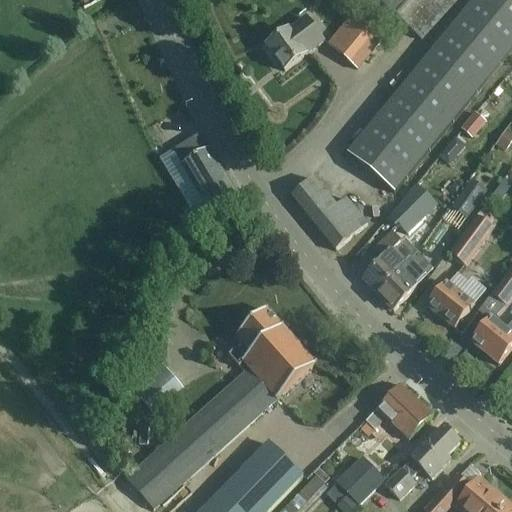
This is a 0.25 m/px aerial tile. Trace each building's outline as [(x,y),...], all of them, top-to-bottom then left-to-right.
[(477,0),(348,158),(394,196),(511,52),(511,6),(504,0),(477,0)] [(374,0),(422,43),(459,0),(374,0)] [(353,16),(327,47),(357,73),(383,41),(353,16)] [(306,21),(282,38),(266,50),(284,74),(324,45),(306,21)] [(207,153),(198,139),(174,154),(182,167),(181,168),(204,205),(191,214),(202,232),(242,207),(209,152),(207,153)] [(314,182),(291,200),(336,254),(368,228),(347,202),(337,210),(314,182)] [(470,184),(451,212),(466,223),(486,195),(470,184)] [(408,238),(426,221),(406,201),(387,223),(396,232),(399,228),(408,238)] [(478,220),(449,258),(465,270),(494,232),(478,220)] [(362,282),(377,297),(418,257),(404,242),(401,245),(392,235),(375,252),(383,261),(362,282)] [(434,273),(418,257),(377,297),(394,315),(418,291),(417,290),(434,273)] [(511,272),(492,298),(504,307),(505,308),(511,298),(511,272)] [(446,285),(439,294),(426,309),(454,332),(474,308),(446,285)] [(125,480),(152,511),(318,367),(270,312),(239,339),(245,345),(231,357),(247,376),(125,480)] [(511,326),(507,333),(491,320),(470,345),(499,368),(511,351),(511,326)] [(196,339),(207,350),(226,332),(215,321),(196,339)] [(137,399),(154,418),(184,392),(160,364),(145,377),(152,386),(137,399)] [(432,419),(400,389),(360,431),(369,439),(385,422),(409,444),(432,419)] [(460,447),(444,432),(386,490),(400,504),(415,488),(410,483),(421,472),(431,483),(450,464),(447,460),(460,447)] [(269,511),(299,482),(265,448),(200,511),(269,511)] [(373,459),(380,471),(392,464),(385,452),(373,459)] [(385,484),(363,462),(337,489),(359,510),(385,484)] [(511,511),(508,508),(478,483),(471,492),(458,480),(427,511),(447,511),(451,508),(456,511),(511,511)]
